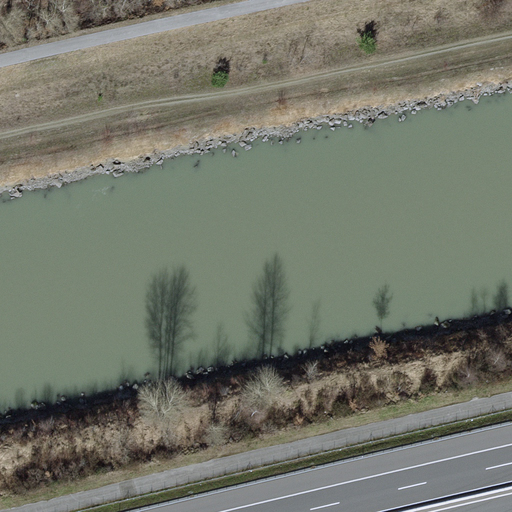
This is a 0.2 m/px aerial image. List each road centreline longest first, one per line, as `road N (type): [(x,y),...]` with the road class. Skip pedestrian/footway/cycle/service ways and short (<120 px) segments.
road 1 (unclassified): [(511,400),(34,511)]
road 2 (motorway): [(511,461),(294,511)]
